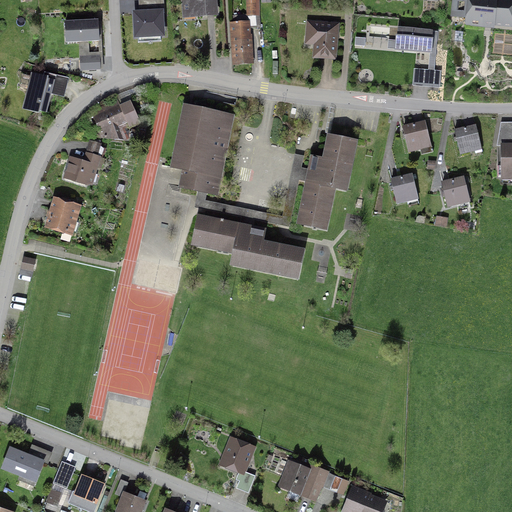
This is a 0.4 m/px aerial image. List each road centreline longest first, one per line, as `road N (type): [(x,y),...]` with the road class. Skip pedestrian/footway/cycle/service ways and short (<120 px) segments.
road 1 (residential): [(118,78),(181,71),(394,103),(511,108)]
road 2 (residential): [(238,511),(0,413)]
road 3 (residential): [(0,287),(31,173),(50,135),(76,105),(118,78)]
